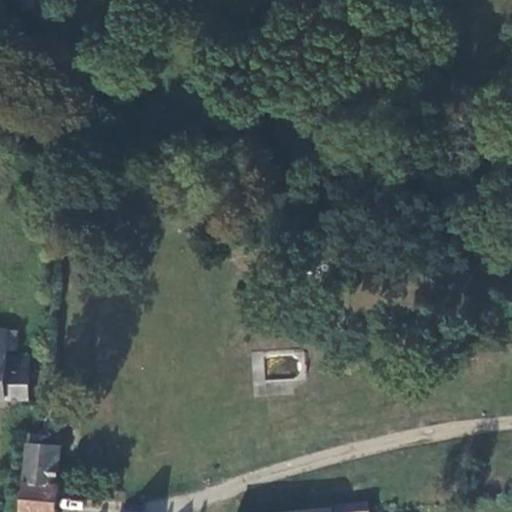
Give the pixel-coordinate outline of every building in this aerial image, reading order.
[(0,168),(12,132),(0,127),(0,168)] [(41,271),(12,269),(11,285),(40,287),(41,271)] [(0,300),(0,330),(19,331),(23,332),(24,302),(0,300)] [(19,331),(0,330),(0,398),(24,400),(25,370),(21,370),(22,364),(20,361),(17,360),(7,359),(7,350),(17,351),(19,331)] [(51,489),(54,452),(37,450),(38,435),(30,435),(24,434),(18,510),(39,511),(53,511),(56,489),(51,489)] [(339,504),(339,506),(338,511),(368,511),(368,502),(339,504)]
